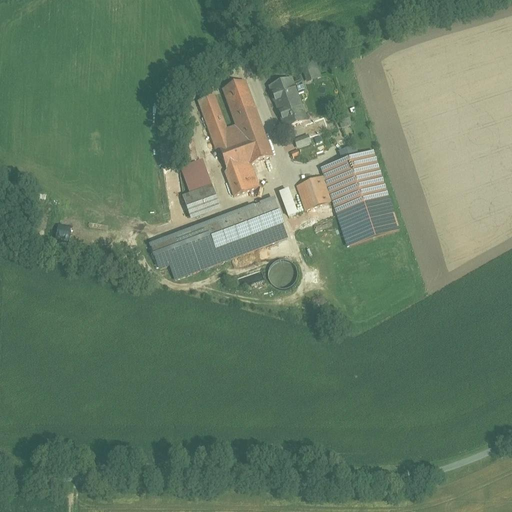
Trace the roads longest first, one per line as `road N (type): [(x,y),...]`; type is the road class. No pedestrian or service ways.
road 1 (unclassified): [(0,478),(397,471),(445,465),(511,431)]
road 2 (unknown): [(303,222),(262,97)]
